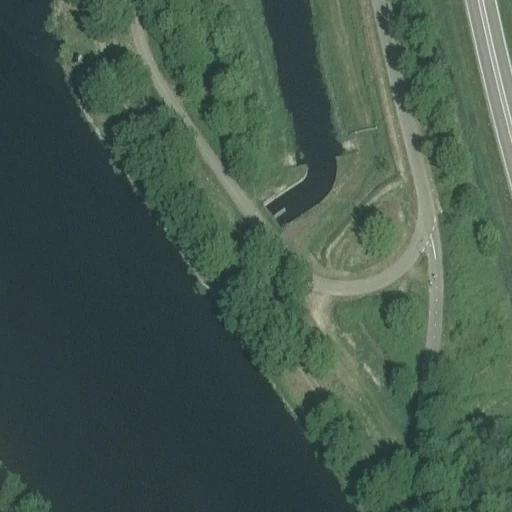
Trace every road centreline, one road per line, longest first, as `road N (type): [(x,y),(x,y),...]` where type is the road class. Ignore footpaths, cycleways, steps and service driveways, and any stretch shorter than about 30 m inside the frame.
road 1 (unclassified): [(136,0),(143,47),(158,76),(269,242),(299,273),(355,292),(401,269),(427,215),(379,0)]
road 2 (track): [(103,0),(134,104),(223,245),(418,511)]
road 3 (primary): [(511,126),(483,0)]
